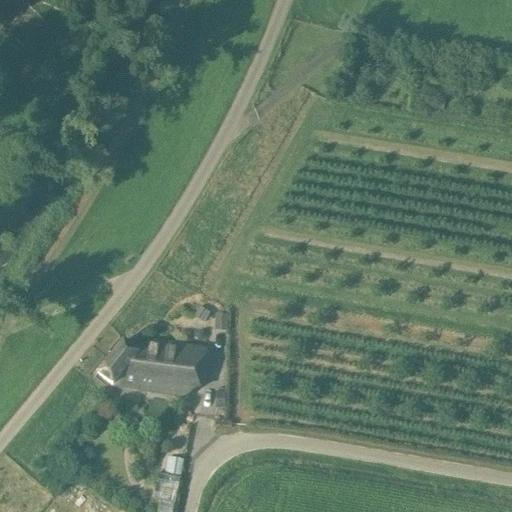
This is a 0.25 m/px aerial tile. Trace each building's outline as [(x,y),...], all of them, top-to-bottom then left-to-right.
[(432,94),(429,110),(444,113),(447,96),(432,94)] [(226,317),(214,316),(213,334),(225,335),(226,317)] [(194,350),(147,342),(138,353),(124,342),(98,374),(113,386),(186,398),(194,350)] [(216,394),(216,411),(225,411),(225,394),(216,394)] [(183,473),(183,458),(169,457),(169,473),(183,473)] [(159,474),(156,500),(162,501),(160,511),(178,511),(183,477),(159,474)]
